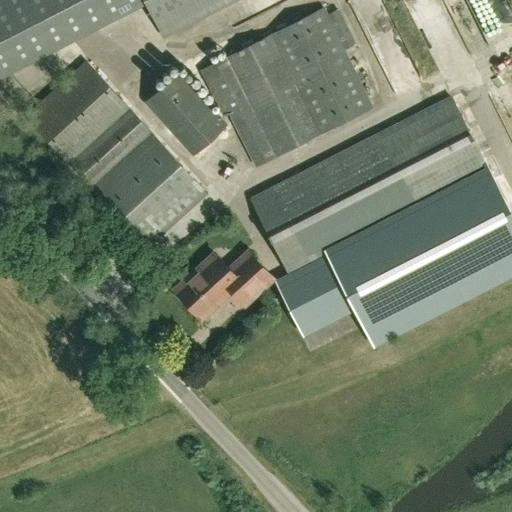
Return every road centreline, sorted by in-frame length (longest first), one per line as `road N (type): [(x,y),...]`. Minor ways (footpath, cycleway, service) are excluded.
road 1 (unclassified): [(287,511),(0,202)]
road 2 (track): [(0,491),(198,417)]
